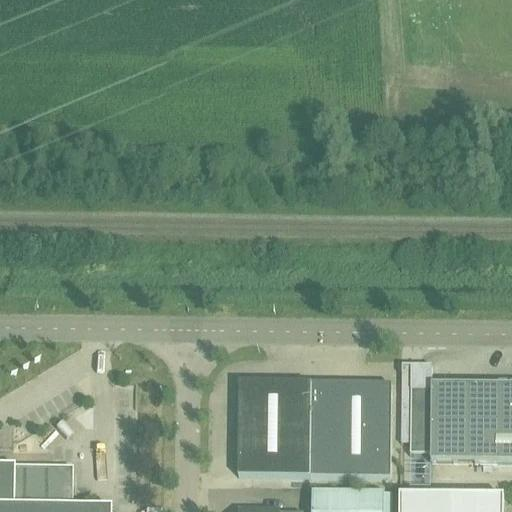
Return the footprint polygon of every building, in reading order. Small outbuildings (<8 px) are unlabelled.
[(238,480),(390,482),(392,388),(239,386),(238,480)] [(431,466),(511,466),(511,387),(432,386),(432,393),(401,393),(401,418),(411,418),(410,457),(431,457),(431,466)] [(0,511),(109,511),(110,509),(71,508),(72,470),(0,469),(0,511)] [(390,511),(390,497),(385,496),(312,495),(311,511),(390,511)] [(502,511),(503,501),(399,499),(398,511),(502,511)]
